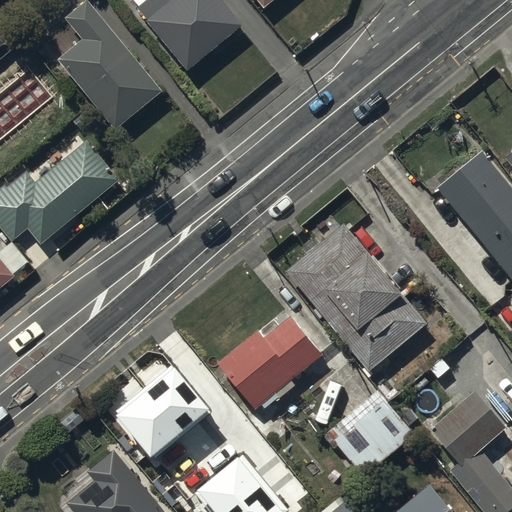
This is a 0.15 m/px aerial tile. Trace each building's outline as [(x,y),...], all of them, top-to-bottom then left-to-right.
[(114,127),(161,88),(88,0),(83,0),(65,16),(81,36),(57,57),(114,127)] [(241,22),(222,0),(142,0),(135,6),(186,67),(241,22)] [(6,182),(0,187),(0,224),(11,238),(27,225),(40,242),(119,177),(86,138),(36,180),(27,169),(8,185),(6,182)] [(511,185),(481,148),(435,186),(511,277),(511,283),(510,286),(511,287),(511,185)] [(328,322),(385,274),(343,225),(286,272),(328,322)] [(0,286),(17,273),(0,253),(0,286)] [(427,324),(385,274),(328,322),(370,372),(427,324)] [(289,314),(263,335),(257,328),(217,361),(255,406),(321,352),(289,314)] [(211,411),(177,370),(119,417),(153,459),(211,411)] [(510,429),(476,389),(428,430),(458,465),(451,471),(486,511),(511,511),(511,484),(484,451),(510,429)] [(414,436),(378,393),(325,437),(361,480),(414,436)] [(164,511),(113,449),(88,470),(95,479),(67,502),(75,511),(164,511)] [(283,511),(240,459),(199,493),(214,511),(283,511)] [(396,508),(399,511),(453,511),(428,482),(396,508)] [(318,511),(355,511),(340,494),(318,511)]
